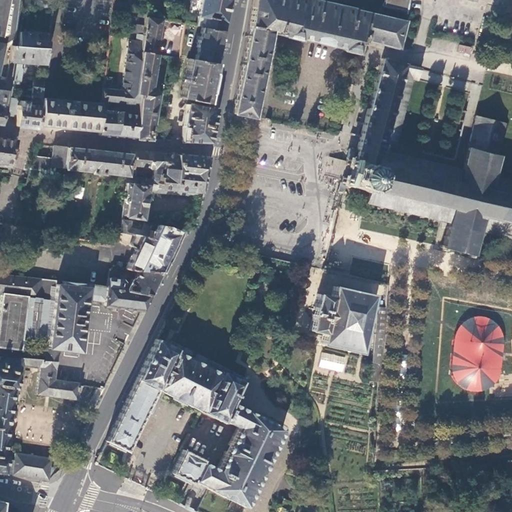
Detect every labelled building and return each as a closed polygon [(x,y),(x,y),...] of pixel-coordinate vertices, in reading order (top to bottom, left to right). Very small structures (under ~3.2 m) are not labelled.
[(0,0),(0,64),(5,44),(15,38),(19,0),(0,0)] [(42,0),(24,0),(24,5),(52,10),(53,2),(42,0)] [(201,26),(223,29),(226,13),(228,0),(200,0),(196,26),(201,26)] [(252,0),(248,29),(232,109),(231,109),(230,111),(231,111),(231,114),(251,117),(251,119),(252,120),(254,120),(255,118),(253,118),(271,31),(275,32),(275,34),(285,36),(285,37),(300,41),(300,39),(342,49),(342,50),(358,54),(361,44),(364,45),(365,41),(366,40),(374,42),(378,29),(378,28),(379,27),(380,26),(381,25),(382,24),(383,24),(383,23),(384,23),(385,23),(403,24),(403,22),(405,22),(405,20),(404,20),(352,9),(352,8),(316,0),(252,0)] [(382,0),(381,6),(406,11),(407,0),(382,0)] [(141,42),(140,52),(155,54),(160,24),(163,24),(163,26),(167,26),(168,22),(144,18),(141,42)] [(398,47),(403,24),(385,23),(384,23),(383,23),(383,24),(382,24),(381,25),(380,26),(379,27),(378,28),(378,29),(374,42),(366,40),(365,41),(386,46),(386,49),(387,49),(388,47),(393,48),(392,50),(393,50),(394,48),(395,49),(398,50),(399,47),(398,47)] [(187,37),(192,37),(195,25),(184,24),(182,34),(187,35),(187,37)] [(195,60),(215,63),(219,48),(223,29),(201,26),(198,40),(197,40),(196,47),(197,47),(195,60)] [(44,64),(49,33),(20,32),(18,46),(11,46),(9,61),(16,62),(14,80),(20,81),(21,73),(21,62),(44,64)] [(106,89),(107,86),(108,87),(113,52),(107,51),(101,102),(97,131),(97,135),(111,136),(136,139),(139,92),(134,92),(140,52),(141,42),(129,40),(121,91),(106,89)] [(458,44),(457,52),(470,54),(471,47),(458,44)] [(139,92),(136,139),(143,139),(150,139),(151,119),(156,94),(148,92),(155,54),(140,52),(134,92),(139,92)] [(376,161),(381,140),(401,64),(380,58),(355,156),(358,157),(357,159),(373,162),(373,161),(376,161)] [(180,98),(208,103),(211,84),(215,63),(195,60),(189,59),(180,98)] [(401,64),(381,140),(390,142),(395,143),(403,112),(411,79),(415,81),(417,74),(418,70),(420,71),(420,69),(418,68),(419,66),(416,66),(416,68),(401,64)] [(11,97),(8,115),(16,117),(14,126),(24,127),(35,128),(36,125),(40,96),(42,81),(33,80),(31,102),(18,100),(18,99),(11,97)] [(49,97),(40,96),(36,125),(45,126),(65,128),(86,130),(97,131),(101,102),(49,97)] [(187,105),(180,141),(207,142),(214,109),(187,105)] [(492,144),(498,145),(504,123),(474,116),(467,146),(469,146),(469,148),(475,150),(476,148),(479,149),(485,150),(487,150),(488,145),(492,146),(492,144)] [(162,125),(161,140),(169,140),(171,126),(162,125)] [(0,161),(1,162),(0,168),(0,169),(7,170),(15,140),(0,138),(0,161)] [(400,145),(395,143),(390,142),(381,140),(376,161),(373,161),(373,162),(357,159),(358,157),(355,156),(354,158),(345,156),(341,175),(339,182),(338,182),(337,190),(337,192),(341,193),(367,199),(366,203),(378,205),(377,208),(380,208),(381,206),(392,208),(391,211),(394,212),(394,209),(406,211),(405,214),(407,215),(408,212),(419,215),(418,216),(421,217),(421,215),(433,218),(433,220),(435,220),(435,219),(448,222),(447,226),(446,226),(445,228),(446,228),(445,231),(444,236),(443,235),(443,238),(444,238),(442,245),(439,244),(438,247),(441,247),(440,250),(443,251),(444,248),(468,255),(467,257),(469,257),(470,255),(473,256),(473,253),(471,253),(477,232),(481,233),(482,230),(488,232),(490,232),(490,235),(492,236),(493,233),(501,235),(500,238),(503,239),(504,236),(511,237),(511,181),(490,176),(498,145),(492,144),(492,146),(488,145),(487,150),(485,150),(484,152),(478,150),(479,149),(476,148),(475,150),(469,148),(469,146),(467,146),(466,148),(465,148),(464,150),(466,150),(464,158),(462,157),(462,160),(463,160),(462,163),(459,163),(454,161),(453,164),(452,169),(448,168),(448,165),(444,164),(444,167),(425,162),(422,161),(422,159),(418,158),(417,160),(397,155),(398,150),(400,145)] [(128,166),(130,155),(103,152),(53,146),(51,158),(33,156),(28,174),(39,175),(40,170),(50,171),(51,166),(63,167),(63,168),(90,171),(90,172),(102,174),(102,172),(126,175),(127,172),(127,168),(128,166)] [(131,151),(130,155),(128,166),(152,169),(151,179),(156,180),(157,174),(157,170),(160,153),(141,152),(131,151)] [(206,157),(160,153),(157,170),(160,170),(160,174),(201,178),(203,169),(206,157)] [(198,192),(201,178),(160,174),(157,174),(156,180),(154,189),(198,192)] [(198,195),(198,192),(154,189),(156,180),(151,179),(126,175),(121,216),(141,219),(145,190),(154,191),(154,192),(187,195),(187,194),(198,195)] [(421,217),(418,216),(417,222),(434,226),(435,220),(433,220),(433,218),(421,215),(421,217)] [(128,221),(120,219),(119,232),(139,236),(145,239),(148,231),(150,223),(143,222),(140,230),(128,227),(128,221)] [(139,236),(119,232),(115,238),(114,240),(124,245),(127,243),(128,244),(128,245),(134,248),(125,269),(136,270),(160,272),(171,249),(180,230),(156,226),(153,232),(148,231),(145,239),(139,236)] [(154,283),(160,272),(136,270),(132,279),(129,280),(124,290),(148,296),(154,283)] [(148,296),(124,290),(123,290),(107,287),(0,274),(0,293),(1,294),(0,299),(0,346),(19,349),(20,338),(44,341),(45,339),(47,340),(45,362),(53,362),(58,354),(65,350),(78,351),(79,351),(86,298),(104,301),(104,305),(141,310),(148,296)] [(107,287),(123,290),(124,283),(122,280),(109,278),(107,287)] [(324,345),(359,353),(372,295),(333,287),(330,297),(316,294),(313,306),(312,306),(310,317),(311,317),(309,326),(308,330),(322,333),(319,344),(324,345)] [(459,315),(449,386),(496,393),(507,322),(459,315)] [(164,343),(155,339),(104,441),(124,451),(148,403),(149,403),(150,401),(149,401),(155,389),(220,422),(221,420),(236,427),(229,443),(228,442),(226,448),(223,454),(215,469),(201,462),(202,460),(181,450),(170,473),(190,484),(191,481),(193,482),(203,488),(204,487),(206,488),(206,489),(208,490),(219,496),(219,497),(230,502),(227,509),(231,511),(241,511),(264,467),(282,429),(230,403),(241,382),(220,371),(219,373),(174,351),(175,349),(164,343)] [(320,352),(317,367),(341,372),(345,358),(320,352)] [(75,399),(77,383),(51,379),(53,362),(45,362),(0,358),(0,472),(6,474),(7,468),(4,468),(5,456),(2,455),(11,388),(15,389),(18,363),(38,366),(35,394),(75,399)] [(95,406),(99,397),(93,394),(88,403),(95,406)] [(9,469),(8,474),(47,480),(56,472),(54,469),(49,467),(50,458),(14,453),(11,469),(9,469)]
